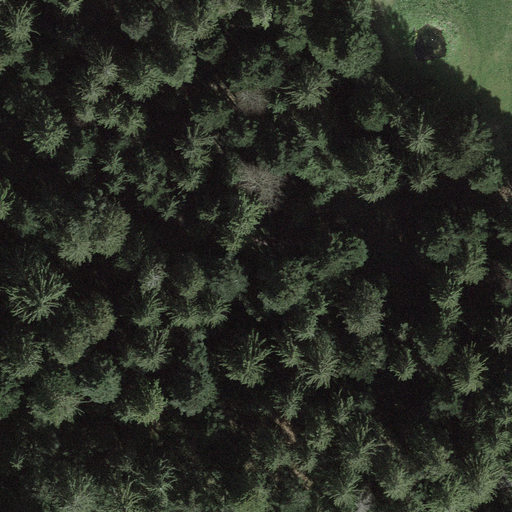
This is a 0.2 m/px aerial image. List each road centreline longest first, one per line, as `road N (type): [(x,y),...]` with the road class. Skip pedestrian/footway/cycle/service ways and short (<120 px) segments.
road 1 (track): [(0,167),(459,283),(511,287)]
road 2 (unclassified): [(511,480),(371,511)]
